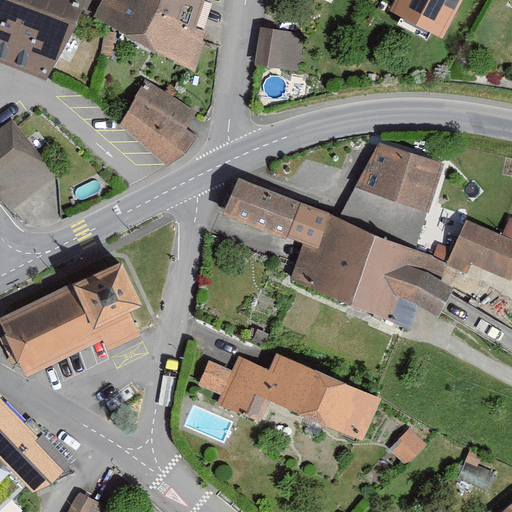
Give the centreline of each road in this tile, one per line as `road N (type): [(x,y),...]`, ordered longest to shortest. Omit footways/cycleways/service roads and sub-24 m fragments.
road 1 (residential): [(147,460),(203,171)]
road 2 (tertiary): [(511,124),(415,110),(359,116),(226,159)]
road 3 (tertiary): [(203,171),(10,266)]
road 4 (residential): [(0,375),(147,460)]
road 5 (residential): [(226,159),(244,0)]
